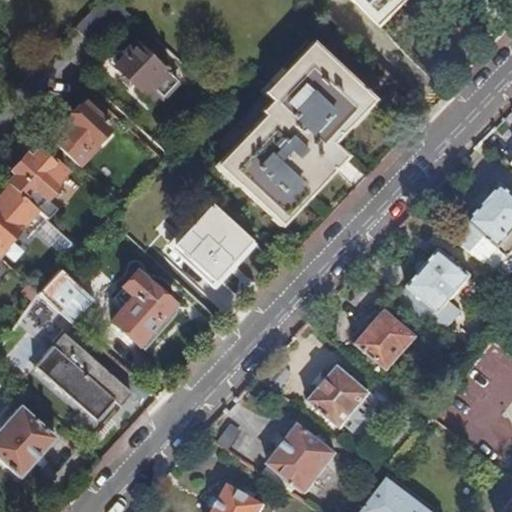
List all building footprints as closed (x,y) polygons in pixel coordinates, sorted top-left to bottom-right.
[(352,0),(387,35),(420,0),(352,0)] [(116,24),(97,6),(74,28),(93,47),(116,24)] [(157,93),(160,97),(177,81),(134,42),(122,54),(119,51),(115,51),(109,57),(110,64),(149,101),(157,93)] [(346,126),(339,120),(363,95),(310,45),(270,87),(279,96),(243,134),(248,139),(225,162),(241,177),(235,184),(271,217),(316,171),(322,177),(342,156),(329,143),(346,126)] [(61,115),(43,135),(77,166),(96,146),(94,144),(107,129),(81,105),(67,120),(61,115)] [(24,156),(2,181),(8,186),(34,209),(40,215),(49,205),(43,199),(56,184),(55,183),(64,172),(53,162),(50,164),(35,151),(28,160),(24,156)] [(0,253),(5,247),(2,245),(16,230),(34,209),(8,186),(0,194),(0,253)] [(511,255),(511,194),(503,186),(453,240),(495,274),(511,255)] [(217,200),(173,246),(218,289),(262,243),(217,200)] [(471,278),(440,251),(398,300),(441,336),(461,313),(449,303),(471,278)] [(79,289),(58,271),(37,293),(58,311),(79,289)] [(142,350),(173,315),(173,306),(134,272),(120,286),(122,288),(112,298),(122,307),(109,321),(135,345),(136,344),(142,350)] [(27,284),(20,293),(30,302),(37,293),(27,284)] [(418,339),(387,311),(356,346),(388,373),(418,339)] [(84,348),(63,329),(53,341),(55,343),(34,366),(82,410),(73,420),(90,437),(129,394),(81,350),(84,348)] [(371,396),(339,368),(309,404),(341,432),(345,427),(355,436),(364,436),(369,431),(369,422),(379,411),(367,401),(371,396)] [(406,384),(395,396),(429,424),(432,420),(439,411),(406,384)] [(18,406),(0,425),(0,461),(17,476),(52,438),(18,406)] [(270,466),(265,460),(256,472),(291,495),(296,487),(306,495),(336,456),(298,427),(270,466)] [(436,511),(389,477),(387,480),(373,498),(362,511),(436,511)] [(261,511),(264,507),(228,486),(213,511),(261,511)]
